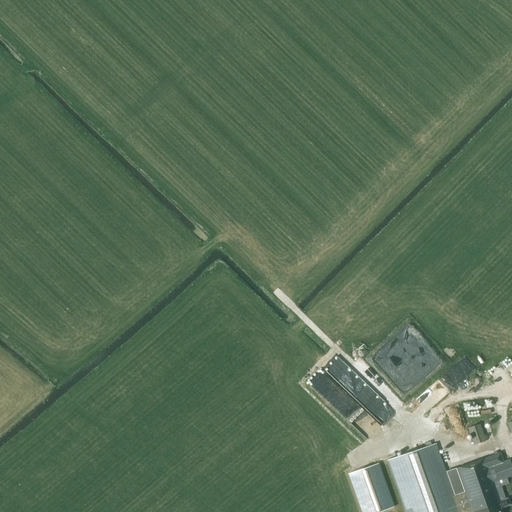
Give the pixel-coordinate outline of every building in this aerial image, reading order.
[(450,381),(454,386),(477,367),(468,357),(452,370),(457,375),(450,381)] [(448,407),(452,416),(462,412),(459,403),(448,407)] [(474,445),(485,441),(479,424),(468,428),(474,445)] [(445,472),(435,443),(387,460),(405,511),(501,511),(500,508),(510,504),(507,498),(500,501),(493,482),(511,475),(511,466),(509,460),(503,462),(499,453),(445,472)] [(377,511),(393,507),(378,463),(348,473),(362,511),(377,511)]
